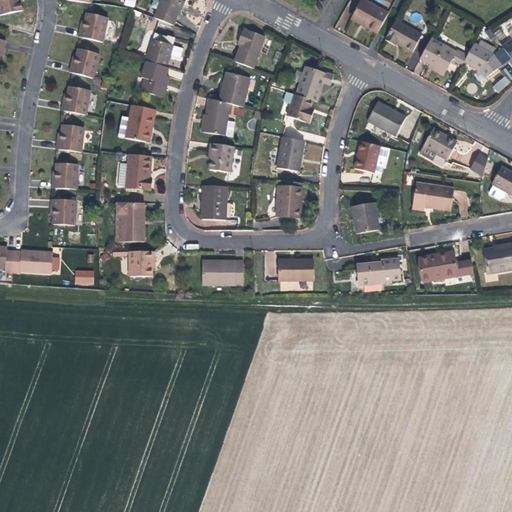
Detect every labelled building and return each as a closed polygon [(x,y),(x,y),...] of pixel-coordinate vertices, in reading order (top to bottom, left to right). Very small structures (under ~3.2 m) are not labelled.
[(0,0),(0,17),(22,13),(20,4),(17,5),(16,0),(0,0)] [(173,26),(179,10),(180,6),(183,7),(186,0),(161,0),(154,19),(173,26)] [(378,34),(389,14),(363,0),(362,0),(353,17),(363,23),(367,25),(366,27),(378,34)] [(86,15),(83,24),(82,32),(78,31),(76,38),(102,44),(107,19),(86,15)] [(396,20),(385,40),(395,46),(396,44),(403,48),(413,53),(423,35),(396,20)] [(243,30),(239,41),(242,42),(241,46),(235,62),(253,69),(264,37),(243,30)] [(169,56),(172,47),(174,40),(171,39),(164,39),(152,35),(144,62),(146,63),(166,68),(169,56)] [(445,76),(452,63),(458,52),(433,39),(422,59),(430,64),(434,66),(432,69),(445,76)] [(511,59),(511,45),(509,41),(502,46),(503,47),(511,58),(511,59)] [(474,44),(468,56),(465,62),(480,70),(485,77),(497,69),(501,66),(501,65),(511,58),(503,47),(494,55),(474,44)] [(182,50),(172,47),(169,56),(179,59),(180,54),(182,50)] [(77,51),(75,60),(73,68),(70,67),(68,75),(91,81),(98,57),(77,51)] [(459,51),(458,52),(452,63),(462,68),(465,62),(468,56),(459,51)] [(167,69),(166,68),(146,63),(141,79),(144,80),(141,93),(162,99),(165,87),(168,78),(164,77),(167,69)] [(308,68),(298,96),(315,102),(319,103),(323,92),(325,84),(332,86),(335,77),(308,68)] [(511,77),(504,69),(502,71),(511,82),(511,77)] [(222,93),(220,103),(233,106),(242,108),(249,79),(227,73),(225,82),(222,93)] [(503,77),(499,81),(504,86),(508,83),(503,77)] [(504,86),(499,81),(492,87),(496,93),(504,86)] [(68,89),(66,99),(64,106),(61,106),(60,113),(84,118),(89,93),(68,89)] [(312,109),(315,102),(298,96),(296,95),(288,118),(311,125),(314,115),(311,114),(312,109)] [(207,115),(204,133),(226,136),(229,115),(231,115),(233,106),(220,103),(210,100),(207,115)] [(379,102),(367,123),(395,138),(406,117),(392,109),(379,102)] [(126,140),(145,144),(148,128),(152,129),(156,112),(132,107),(130,120),(129,121),(126,140)] [(129,121),(130,120),(123,119),(119,139),(126,140),(129,121)] [(83,131),(62,128),(60,137),(59,145),(56,144),(54,152),(79,155),(83,131)] [(433,162),(437,155),(447,161),(456,144),(446,139),(432,131),(420,154),(433,162)] [(278,170),(298,173),(300,158),(303,158),(303,155),(306,142),(284,138),(278,170)] [(382,147),(363,142),(360,156),(357,169),(376,174),(377,166),(384,168),(386,166),(390,149),(382,147)] [(234,148),(210,144),(208,156),(211,156),(210,163),(209,171),(230,174),(234,148)] [(127,166),(124,188),(124,189),(149,192),(151,180),(148,180),(148,176),(150,158),(128,156),(127,166)] [(483,176),(487,158),(477,156),(469,171),(483,176)] [(116,187),(124,188),(127,166),(118,165),(116,187)] [(377,166),(376,174),(380,175),(383,173),(384,168),(377,166)] [(511,171),(503,167),(493,185),(495,186),(508,193),(511,194),(511,171)] [(56,168),(55,177),(55,185),(52,185),(51,192),(75,194),(77,170),(56,168)] [(418,184),(415,211),(426,212),(426,208),(438,209),(452,211),(455,189),(418,184)] [(505,198),(508,193),(495,186),(491,194),(502,200),(505,198)] [(228,188),(204,187),(203,205),(203,220),(227,221),(228,188)] [(301,220),(302,209),(298,209),(299,189),(278,188),(276,219),(301,220)] [(355,222),(357,235),(381,230),(376,203),(352,208),(355,222)] [(75,205),(50,204),(50,212),(53,212),(52,220),(52,228),(73,229),(75,205)] [(143,205),(115,205),(115,244),(143,245),(143,226),(143,205)] [(485,253),(489,275),(511,270),(511,244),(503,246),(504,250),(499,251),(485,253)] [(5,250),(4,267),(4,271),(11,272),(13,251),(5,250)] [(21,250),(21,251),(19,271),(50,272),(52,252),(31,251),(21,250)] [(19,272),(19,271),(21,251),(13,251),(11,272),(19,272)] [(150,268),(150,261),(152,261),(152,253),(128,254),(128,279),(150,278),(150,268)] [(456,265),(455,258),(437,261),(436,256),(420,259),(424,283),(475,274),(473,262),(456,265)] [(384,263),(378,264),(378,267),(371,267),(370,264),(359,265),(360,284),(387,283),(386,280),(401,279),(399,259),(384,260),(384,263)] [(220,264),(202,263),(201,283),(242,284),(243,260),(220,260),(220,264)] [(280,262),(280,283),(315,282),(315,261),(300,261),(280,262)] [(74,285),(94,285),(94,270),(75,270),(74,285)]
